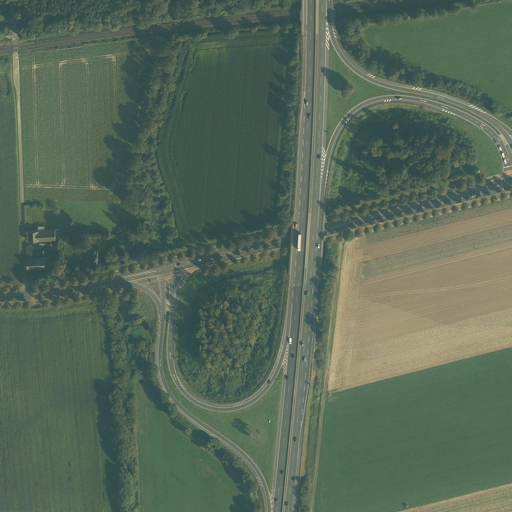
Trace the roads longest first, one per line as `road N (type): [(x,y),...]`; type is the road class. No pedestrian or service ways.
road 1 (track): [(312,511),(343,238),(511,195)]
road 2 (motorway): [(313,233),(335,131),(352,108),(374,98),(415,98),(477,123),(495,137),(511,180)]
road 3 (primary): [(198,259),(511,180)]
road 4 (motorway): [(298,270),(279,368),(244,407),(219,411),(182,391),(169,361),(173,311)]
road 5 (motorway): [(288,511),(313,233)]
road 6 (motorway): [(310,0),(298,270)]
road 7 (track): [(12,0),(23,242)]
road 8 (motorway): [(298,270),(276,511)]
road 9 (motorway): [(163,313),(159,364),(172,398),(256,470),(268,511)]
road 10 (motorway): [(502,127),(458,103),(362,73),(337,47),(325,0)]
road 11 (motorway): [(313,233),(322,0)]
road 12 (track): [(207,237),(112,266),(0,283)]
